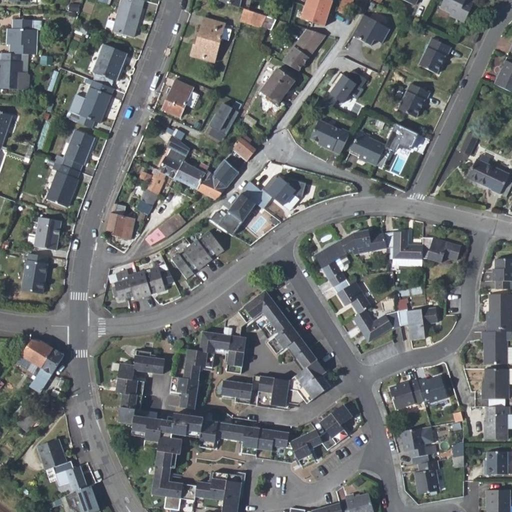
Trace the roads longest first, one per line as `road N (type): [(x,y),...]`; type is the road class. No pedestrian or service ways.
road 1 (residential): [(175,0),(83,264)]
road 2 (residential): [(271,142),(184,232),(115,263),(83,264)]
road 3 (residential): [(79,327),(172,316),(275,245)]
road 4 (residential): [(412,208),(511,14)]
road 5 (residential): [(79,327),(84,400),(128,511)]
road 6 (residential): [(275,245),(357,381)]
road 7 (residential): [(212,410),(302,418),(357,381)]
road 8 (residential): [(448,348),(465,328),(485,227)]
road 9 (residential): [(312,497),(285,470),(251,466),(247,493),(255,506),(266,505)]
road 10 (residential): [(271,142),(358,182),(377,204)]
